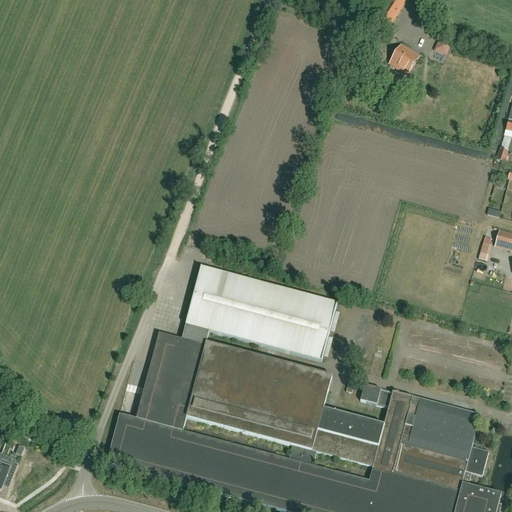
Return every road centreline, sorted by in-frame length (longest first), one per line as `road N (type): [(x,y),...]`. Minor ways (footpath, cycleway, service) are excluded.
road 1 (track): [(168,257),(268,0)]
road 2 (unclassified): [(168,257),(84,468),(80,503)]
